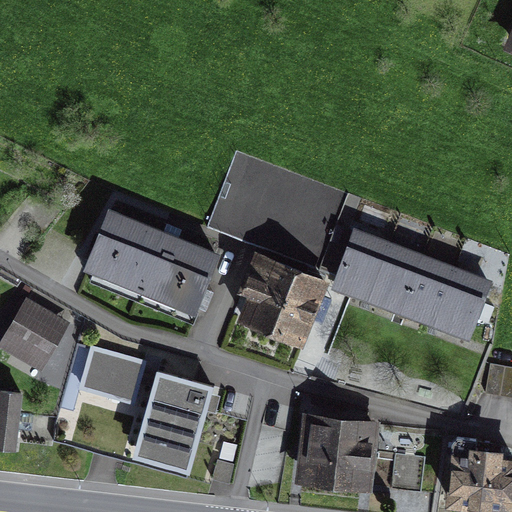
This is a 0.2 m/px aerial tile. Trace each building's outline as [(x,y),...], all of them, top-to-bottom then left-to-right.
[(225,238),(115,199),(92,262),(202,302),(225,238)] [(503,266),(367,215),(344,276),(480,327),(503,266)] [(335,280),(255,250),(231,315),(311,345),(335,280)] [(72,317),(28,294),(3,342),(47,365),(72,317)] [(208,469),(233,376),(96,339),(85,382),(157,401),(143,451),(208,469)] [(0,440),(27,443),(33,387),(0,383),(0,440)] [(393,416),(312,407),(305,476),(386,484),(393,416)] [(450,506),(496,511),(511,511),(511,456),(457,449),(450,506)]
